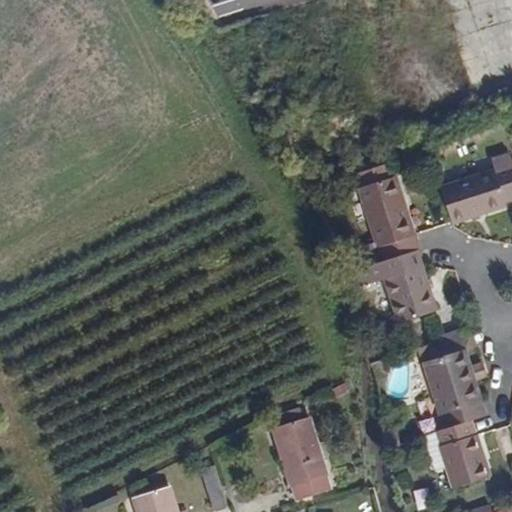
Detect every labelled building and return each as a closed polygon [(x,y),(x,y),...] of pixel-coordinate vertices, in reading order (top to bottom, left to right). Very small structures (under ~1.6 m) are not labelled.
[(495,170),(441,187),(453,224),(509,206),(508,200),(511,198),(511,163),(509,153),(492,159),(495,170)] [(364,248),(369,266),(393,258),(418,250),(404,208),(399,194),(394,176),(391,178),(386,163),(359,173),(363,187),(359,188),(377,244),(364,248)] [(408,190),(399,194),(404,208),(413,205),(408,190)] [(437,310),(418,250),(393,258),(399,272),(383,279),(399,323),(437,310)] [(479,343),(475,329),(461,334),(465,347),(479,343)] [(461,334),(419,348),(446,430),(471,421),(487,416),(484,407),(476,382),(471,365),(465,347),(461,334)] [(484,361),(471,365),(476,382),(489,377),(484,361)] [(304,419),(300,408),(278,416),(281,426),(274,429),(293,487),(291,488),(295,500),(328,489),(324,477),(329,475),(323,457),(329,455),(324,440),(318,442),(310,417),(304,419)] [(398,421),(384,424),(386,450),(401,445),(398,421)] [(471,421),(446,430),(436,433),(447,468),(454,489),(492,475),(478,433),(475,433),(471,421)] [(436,433),(425,437),(434,471),(447,468),(436,433)] [(229,506),(216,465),(201,469),(213,511),(229,506)] [(348,486),(344,472),(336,475),(340,488),(348,486)] [(248,502),(238,481),(226,488),(237,508),(248,502)] [(178,511),(170,486),(134,497),(138,511),(178,511)]
